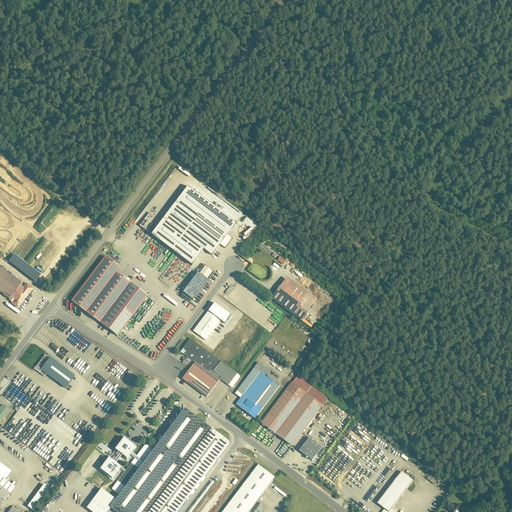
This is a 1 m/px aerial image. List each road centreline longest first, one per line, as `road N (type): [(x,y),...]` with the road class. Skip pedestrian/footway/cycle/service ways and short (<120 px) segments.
road 1 (tertiary): [(51,306),(281,0)]
road 2 (unclassified): [(150,369),(341,511)]
road 3 (unclassified): [(233,263),(150,369)]
